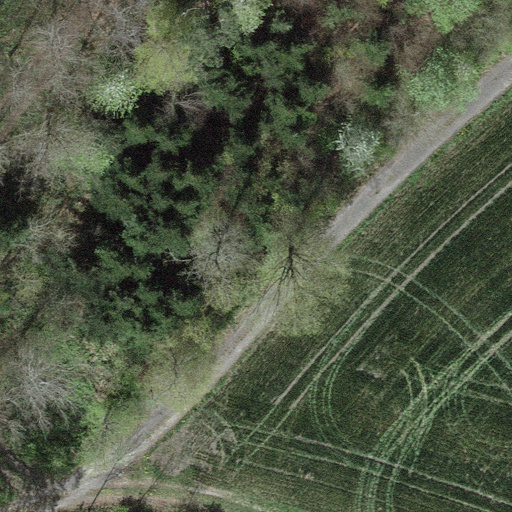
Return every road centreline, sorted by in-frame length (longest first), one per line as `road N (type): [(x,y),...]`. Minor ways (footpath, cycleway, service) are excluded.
road 1 (track): [(74,485),(163,423),(368,197),(511,64)]
road 2 (track): [(205,511),(153,495),(74,485)]
